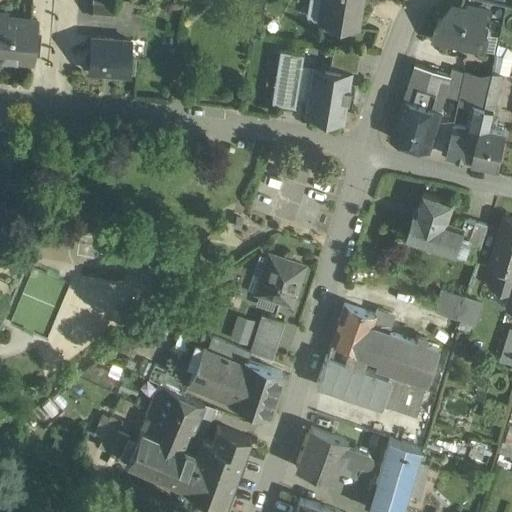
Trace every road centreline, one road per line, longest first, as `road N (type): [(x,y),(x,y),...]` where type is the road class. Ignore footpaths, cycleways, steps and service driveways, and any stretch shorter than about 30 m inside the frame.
road 1 (residential): [(372,157),(194,121),(0,106)]
road 2 (residential): [(258,511),(372,157)]
road 3 (residential): [(372,157),(423,0)]
road 4 (residential): [(511,186),(372,157)]
